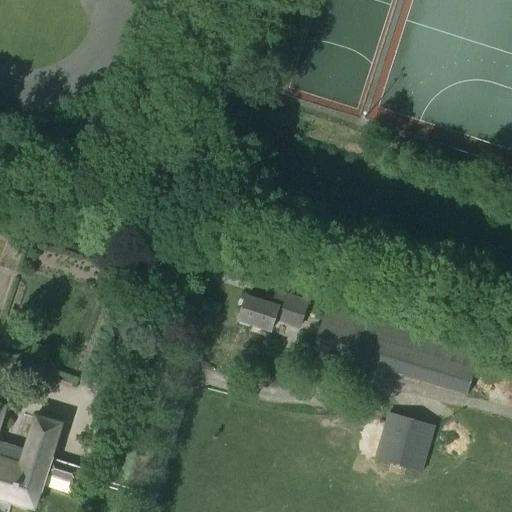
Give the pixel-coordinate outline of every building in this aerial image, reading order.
[(0,222),(0,234),(6,236),(9,225),(0,222)] [(215,350),(238,358),(249,325),(271,332),(275,320),(300,328),(308,302),(277,292),(276,293),(277,293),(273,305),(247,296),(236,331),(222,327),(215,350)] [(467,395),(480,351),(327,305),(314,349),(467,395)] [(27,451),(0,442),(0,426),(6,407),(0,405),(0,497),(35,508),(46,474),(77,484),(81,469),(51,459),(61,426),(37,418),(27,451)] [(422,473),(435,427),(389,413),(375,460),(422,473)]
